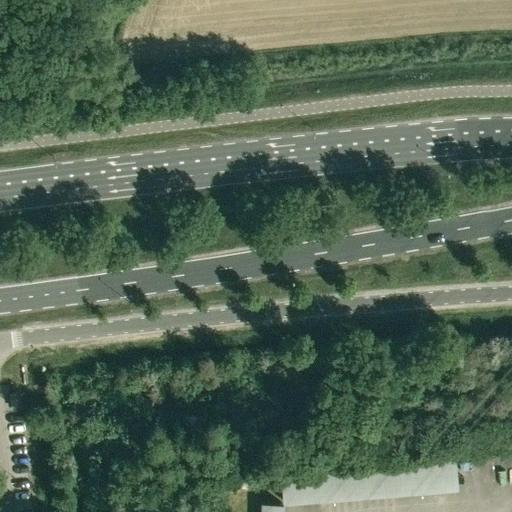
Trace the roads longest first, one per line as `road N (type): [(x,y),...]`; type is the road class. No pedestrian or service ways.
road 1 (primary): [(0,300),(511,219)]
road 2 (primary): [(511,147),(0,199)]
road 3 (unclassified): [(0,342),(511,291)]
